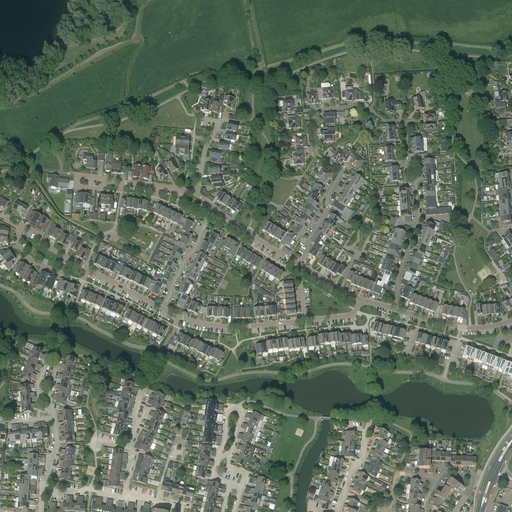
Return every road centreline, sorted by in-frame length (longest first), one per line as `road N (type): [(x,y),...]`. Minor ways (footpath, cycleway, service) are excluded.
road 1 (residential): [(404,120),(385,121),(363,105),(313,110),(316,149),(343,172),(299,264)]
road 2 (track): [(0,108),(130,40),(152,0)]
road 3 (residential): [(304,319),(220,326),(163,309)]
road 4 (residential): [(80,264),(23,227),(22,252),(62,273)]
road 5 (residential): [(394,308),(470,328),(511,320)]
